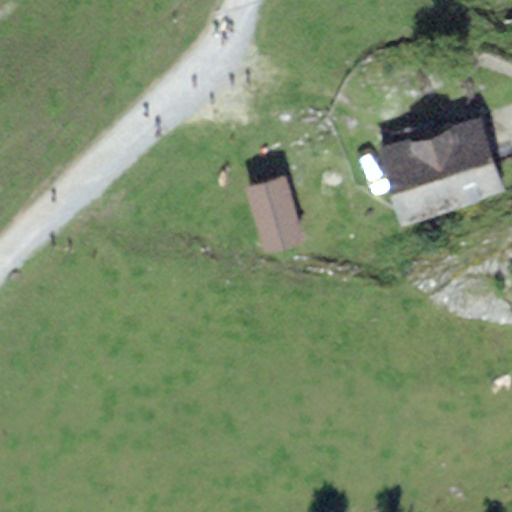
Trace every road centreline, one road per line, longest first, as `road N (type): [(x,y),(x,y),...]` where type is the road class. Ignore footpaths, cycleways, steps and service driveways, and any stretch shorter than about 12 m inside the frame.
road 1 (track): [(0,273),(50,214),(209,68),(248,0)]
road 2 (track): [(209,68),(364,97),(511,60)]
